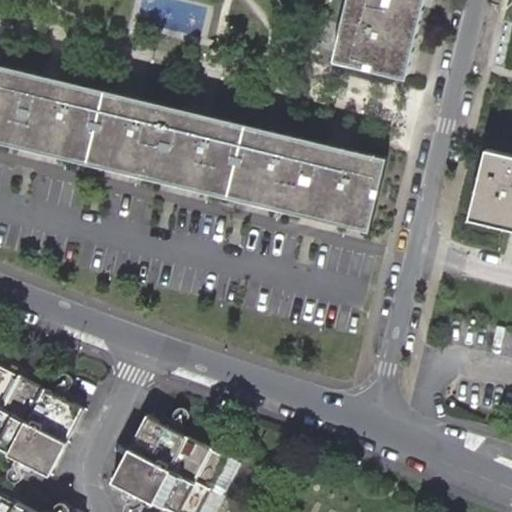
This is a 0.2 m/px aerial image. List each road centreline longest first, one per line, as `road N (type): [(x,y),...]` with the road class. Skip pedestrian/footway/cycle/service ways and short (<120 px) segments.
road 1 (residential): [(477,0),(385,353)]
road 2 (residential): [(0,206),(345,290)]
road 3 (residential): [(134,339),(364,431)]
road 4 (residential): [(88,511),(77,483),(134,339)]
road 5 (residential): [(364,431),(511,488)]
road 6 (residential): [(0,286),(134,339)]
road 7 (residential): [(511,378),(385,353)]
